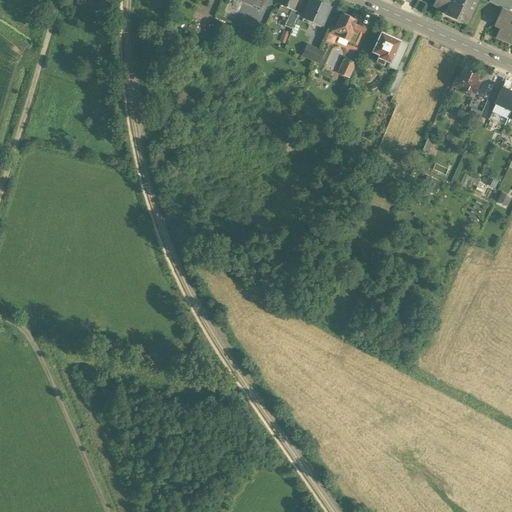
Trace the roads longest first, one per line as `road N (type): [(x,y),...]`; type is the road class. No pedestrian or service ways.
road 1 (track): [(107,511),(30,337),(0,317)]
road 2 (track): [(0,198),(58,0)]
road 3 (secondary): [(511,66),(361,0)]
